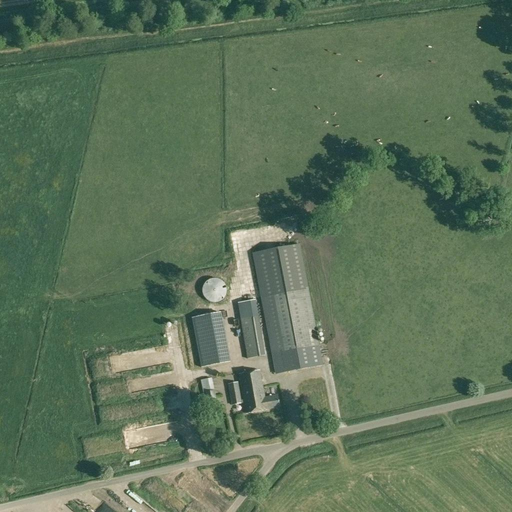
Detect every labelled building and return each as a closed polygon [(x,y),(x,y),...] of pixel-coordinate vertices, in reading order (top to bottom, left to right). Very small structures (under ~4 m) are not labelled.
[(322,365),(299,245),(253,254),(277,374),(322,365)] [(211,300),(230,293),(222,273),(204,279),(211,300)] [(248,359),(265,356),(256,300),(238,304),(248,359)] [(223,309),(195,315),(205,363),(232,358),(223,309)] [(246,414),(279,407),(277,396),(264,398),(259,371),(239,375),(243,400),(240,401),(237,383),(228,385),(232,405),(244,403),(246,414)] [(216,374),(206,375),(207,385),(217,384),(216,374)] [(205,393),(208,410),(218,408),(214,391),(205,393)] [(209,500),(208,501),(183,475),(180,478),(209,510),(214,505),(209,500)] [(133,505),(144,511),(159,511),(161,509),(139,495),(133,505)]
